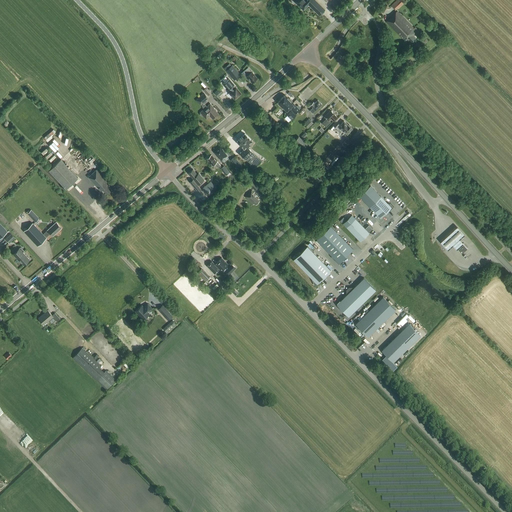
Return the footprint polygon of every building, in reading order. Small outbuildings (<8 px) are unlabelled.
[(303,10),(309,5),(319,15),(325,10),(314,0),(305,0),(305,1),(303,0),(296,0),(295,2),(303,10)] [(405,2),(403,0),(397,0),(391,6),(395,10),(398,8),(398,9),(405,2)] [(412,42),(416,38),(413,36),(417,32),(413,28),(397,11),(386,22),(404,40),(405,39),(407,41),(409,39),(412,42)] [(231,66),(229,63),(224,68),(234,80),(240,75),(232,65),(231,66)] [(251,72),(248,68),(244,71),(247,76),(246,76),(248,79),(249,79),(252,83),(257,78),(252,72),(251,72)] [(235,87),(231,82),(229,84),(228,84),(224,88),(227,91),(229,90),(231,91),(229,93),(235,99),(241,94),(235,87)] [(203,90),(208,95),(211,92),(206,87),(203,90)] [(216,88),(213,90),(215,92),(214,92),(218,97),(223,92),(219,88),(218,89),(216,88)] [(202,103),(208,98),(204,93),(198,98),(202,103)] [(295,114),(299,109),(285,95),(277,102),(286,112),(286,111),(288,113),(286,115),(291,120),(296,115),(295,114)] [(312,113),(315,110),(316,111),(322,104),(318,100),(315,103),(313,102),(310,105),(312,108),(310,110),(312,113)] [(212,119),(218,114),(213,108),(214,108),(210,103),(200,112),(200,113),(200,115),(201,116),(203,117),(203,116),(206,119),(210,116),(212,119)] [(331,119),(332,120),(336,117),(334,114),(330,111),(324,117),(326,119),(322,123),(325,127),(330,122),(329,121),(331,119)] [(308,128),(313,123),(308,119),(303,124),(308,128)] [(349,125),(344,121),(340,125),(338,124),(334,128),(340,134),(343,131),(347,135),(352,128),(351,127),(351,126),(349,124),(349,125)] [(55,136),(52,133),(54,131),(53,129),(44,136),(48,142),(55,136)] [(63,135),(61,141),(65,142),(64,144),(68,145),(71,137),(61,133),(61,134),(63,135)] [(285,144),(287,142),(278,133),(276,136),(285,144)] [(253,169),(254,168),(261,161),(249,148),(250,147),(249,146),(250,145),(249,144),(252,141),(245,134),(237,142),(244,149),(240,153),(251,164),(250,165),(253,169)] [(303,149),(308,145),(299,136),(294,141),(303,149)] [(347,147),(351,143),(347,139),(343,143),(347,147)] [(47,158),(52,153),(45,147),(40,152),(47,158)] [(227,155),(221,148),(219,148),(217,150),(216,150),(215,151),(215,152),(214,152),(221,160),(227,155)] [(217,161),(211,155),(209,156),(206,158),(207,159),(206,159),(212,166),(214,164),(218,168),(220,166),(217,161)] [(49,170),(66,189),(78,178),(61,159),(49,170)] [(226,175),(229,172),(224,165),(220,169),(226,175)] [(318,182),(323,177),(314,168),(309,173),(318,182)] [(108,181),(97,169),(88,177),(101,191),(102,190),(107,194),(112,189),(106,183),(108,181)] [(197,175),(193,169),(188,173),(193,179),(190,182),(198,192),(201,190),(197,185),(204,180),(198,173),(197,175)] [(255,191),(259,186),(253,180),(248,184),(255,191)] [(209,195),(216,188),(211,181),(203,188),(209,195)] [(370,186),(359,196),(380,218),(389,210),(390,211),(393,207),(390,204),(389,205),(388,204),(370,186)] [(259,201),(255,196),(256,195),(252,191),(245,197),(248,200),(253,204),(254,203),(255,205),(259,201)] [(35,222),(39,219),(31,210),(27,214),(35,222)] [(343,224),(360,242),(369,233),(368,232),(371,228),(368,224),(364,228),(352,215),(343,224)] [(43,234),(46,237),(50,233),(53,236),(61,228),(56,222),(47,230),(43,234)] [(37,246),(46,238),(46,237),(43,234),(33,223),(24,231),(37,246)] [(458,224),(441,240),(448,248),(453,244),(457,248),(463,244),(464,242),(460,238),(466,233),(458,224)] [(331,226),(316,240),(338,263),(353,249),(331,226)] [(9,243),(15,238),(10,233),(5,238),(9,243)] [(462,254),(468,249),(463,244),(457,248),(462,254)] [(315,285),(320,283),(319,281),(330,270),(307,247),(294,260),(313,280),(312,280),(315,285)] [(24,251),(21,248),(13,255),(19,261),(24,265),(30,260),(23,252),(24,251)] [(212,262),(207,266),(214,273),(219,269),(222,272),(224,269),(229,274),(236,268),(231,263),(228,265),(222,258),(215,265),(212,262)] [(205,281),(209,277),(201,268),(197,272),(205,281)] [(346,290),(346,293),(347,294),(336,305),(348,317),(376,290),(364,278),(353,288),(352,287),(349,287),(346,290)] [(396,310),(383,297),(356,324),(368,337),(396,310)] [(152,309),(148,304),(143,308),(141,306),(136,311),(143,319),(149,314),(148,313),(152,309)] [(168,321),(172,316),(162,305),(158,309),(168,321)] [(52,315),(48,310),(38,318),(44,325),(53,317),(57,322),(60,319),(55,313),(52,315)] [(167,333),(176,324),(172,320),(163,329),(167,333)] [(420,336),(409,323),(381,350),(393,362),(420,336)] [(100,383),(109,373),(106,370),(104,372),(100,368),(101,366),(82,348),(73,358),(100,383)] [(122,363),(127,368),(132,364),(126,359),(122,363)] [(109,373),(100,383),(107,389),(116,379),(109,373)]
